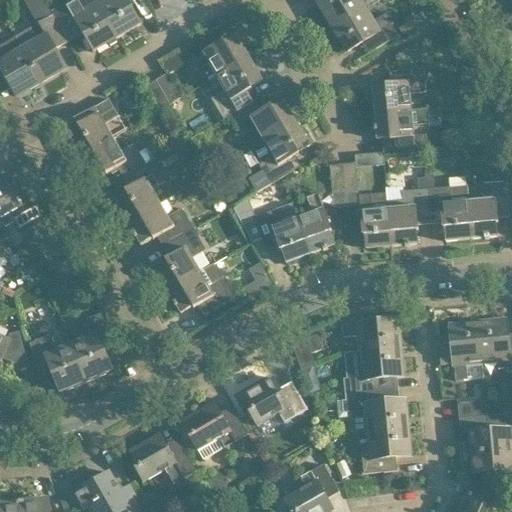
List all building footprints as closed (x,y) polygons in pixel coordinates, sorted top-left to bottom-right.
[(43,0),(22,0),(37,25),(29,30),(37,43),(23,51),(42,83),(66,69),(55,51),(68,43),(69,43),(67,39),(66,37),(53,16),(51,12),(43,0)] [(77,0),(72,0),(51,12),(53,16),(66,37),(79,29),(83,35),(93,53),(108,44),(110,47),(118,42),(117,39),(118,39),(97,4),(84,12),(77,0)] [(118,39),(142,25),(128,1),(129,0),(104,0),(97,4),(118,39)] [(365,10),(379,2),(377,0),(326,0),(320,4),(334,28),(365,10)] [(371,39),(377,50),(399,37),(389,19),(386,15),(372,23),(365,10),(334,28),(348,52),(371,39)] [(217,78),(250,59),(243,48),(244,47),(242,43),(241,43),(237,37),(225,44),(224,42),(189,62),(195,72),(209,64),(217,78)] [(0,96),(13,89),(17,97),(42,83),(23,51),(10,59),(2,46),(0,47),(0,96)] [(372,89),(375,114),(412,111),(411,95),(426,94),(424,70),(411,71),(409,50),(396,57),(398,72),(399,84),(386,85),(386,88),(372,89)] [(212,99),(224,120),(253,103),(247,107),(241,97),(252,90),(251,88),(263,81),(250,59),(217,78),(225,91),(212,99)] [(168,75),(156,81),(170,105),(182,99),(168,75)] [(159,112),(170,105),(156,81),(145,88),(159,112)] [(109,100),(74,120),(78,127),(79,129),(68,135),(80,158),(113,139),(105,125),(119,117),(109,100)] [(257,129),(265,143),(297,124),(290,112),(292,112),(289,108),(288,108),(284,102),(272,109),(271,107),(260,113),(253,103),(224,120),(224,121),(231,117),(243,137),(257,129)] [(412,111),(375,114),(376,128),(374,128),(375,133),(376,132),(377,140),(391,139),(391,141),(404,140),(405,152),(432,149),(428,110),(412,111)] [(263,172),(249,180),(257,193),(271,185),(277,182),(294,172),(288,162),(296,157),(300,155),(298,153),(310,146),(297,124),(265,143),(251,151),(259,165),(263,172)] [(113,139),(80,158),(87,169),(86,170),(88,174),(90,173),(93,180),(105,173),(106,175),(118,169),(124,178),(147,165),(135,144),(121,153),(113,139)] [(376,154),(377,166),(385,165),(383,154),(376,154)] [(124,178),(124,179),(131,175),(137,185),(125,192),(127,194),(115,200),(128,223),(160,204),(152,190),(166,182),(154,161),(147,165),(124,178)] [(356,164),(343,165),(346,193),(359,192),(358,184),(356,164)] [(346,193),(343,165),(330,167),(332,186),(333,194),(346,193)] [(287,177),(285,183),(289,187),(295,184),(297,178),(293,173),(287,177)] [(434,175),(426,176),(426,178),(427,190),(435,189),(434,175)] [(468,202),(466,177),(449,179),(450,188),(435,189),(427,190),(429,217),(442,216),(442,223),(443,229),(445,229),(446,242),(472,240),(468,202)] [(506,183),(495,184),(483,185),(484,201),(469,202),(468,186),(467,177),(466,177),(468,202),(472,240),(485,239),(485,240),(490,240),(490,238),(498,238),(496,224),(499,224),(498,218),(497,211),(509,210),(506,183)] [(44,221),(28,194),(18,200),(6,178),(0,181),(0,222),(2,227),(15,220),(22,234),(44,221)] [(426,178),(417,179),(419,191),(427,190),(426,178)] [(404,208),(388,210),(392,247),(405,246),(405,248),(410,247),(410,246),(418,245),(417,232),(419,231),(418,225),(417,218),(429,217),(427,190),(419,191),(403,192),(403,195),(404,208)] [(233,192),(225,196),(232,208),(239,204),(233,192)] [(367,250),(392,247),(388,210),(387,194),(359,196),(361,217),(363,237),(365,236),(367,250)] [(298,219),(311,255),(323,250),(324,252),(328,250),(328,248),(335,246),(330,233),(332,233),(325,214),(318,195),(307,199),(313,214),(298,219)] [(160,204),(128,223),(134,234),(133,235),(136,239),(137,238),(141,245),(153,238),(154,240),(165,233),(171,244),(194,230),(182,210),(168,218),(160,204)] [(253,212),(238,218),(252,242),(262,239),(264,243),(276,239),(278,247),(280,252),(282,251),(287,264),(290,266),(298,264),(299,259),(311,255),(298,219),(292,204),(277,210),(255,218),(253,212)] [(165,286),(168,292),(200,273),(192,259),(206,251),(194,230),(171,244),(177,254),(166,261),(167,263),(163,265),(162,263),(150,270),(161,289),(165,286)] [(50,272),(69,261),(60,246),(41,257),(50,272)] [(200,273),(168,292),(174,303),(173,303),(176,308),(177,307),(181,314),(193,307),(194,309),(198,307),(204,317),(211,313),(235,300),(224,282),(222,279),(214,265),(200,273)] [(86,340),(72,346),(86,382),(112,371),(102,347),(113,342),(102,314),(83,322),(78,324),(86,340)] [(396,340),(400,339),(398,321),(342,326),(343,338),(359,337),(361,352),(401,349),(400,348),(397,349),(396,340)] [(479,324),(478,324),(482,363),(498,362),(499,369),(511,368),(511,335),(508,336),(506,321),(488,323),(488,326),(479,327),(479,324)] [(469,328),(469,325),(451,326),(452,338),(439,339),(441,366),(454,365),(456,382),(468,381),(466,364),(482,363),(478,324),(478,327),(469,328)] [(8,341),(0,337),(0,365),(4,355),(13,359),(12,364),(15,365),(27,362),(22,342),(20,332),(10,334),(8,341)] [(50,369),(61,393),(86,382),(72,346),(58,352),(51,336),(30,344),(34,361),(38,374),(50,369)] [(316,337),(307,340),(312,354),(323,350),(319,339),(318,336),(316,337)] [(316,366),(306,340),(292,345),(302,371),(312,368),(316,366)] [(347,380),(343,380),(345,394),(380,391),(394,389),(396,389),(395,378),(403,377),(401,359),(398,359),(398,350),(397,349),(361,352),(345,354),(347,380)] [(312,368),(302,371),(306,381),(312,379),(314,374),(312,368)] [(282,394),(274,379),(244,396),(253,411),(249,413),(258,427),(279,414),(285,424),(308,410),(304,404),(294,387),(282,394)] [(359,412),(359,417),(367,416),(368,432),(405,429),(408,429),(408,428),(405,428),(404,419),(407,419),(406,401),(395,402),(394,389),(380,391),(345,394),(345,401),(341,401),(343,414),(359,412)] [(326,399),(315,400),(316,409),(327,408),(326,399)] [(486,402),(478,403),(458,405),(459,420),(487,417),(486,402)] [(214,404),(185,421),(193,436),(190,438),(198,452),(203,461),(225,449),(248,435),(245,429),(235,412),(223,419),(214,404)] [(511,414),(507,415),(487,417),(489,432),(471,433),(471,434),(474,434),(475,444),(472,444),(474,472),(470,472),(471,474),(495,471),(496,485),(509,483),(510,489),(511,488),(511,414)] [(405,429),(368,432),(370,448),(362,449),(363,455),(360,455),(362,475),(398,472),(398,471),(397,471),(396,458),(411,457),(409,438),(406,439),(405,430),(408,429),(405,429)] [(197,472),(191,460),(181,443),(168,450),(160,435),(131,452),(139,467),(136,469),(144,483),(165,470),(174,485),(197,472)] [(306,488),(284,501),(290,511),(331,511),(334,511),(325,496),(337,489),(324,465),(300,479),(306,488)] [(124,499),(110,473),(75,493),(85,510),(89,508),(91,511),(145,511),(145,510),(135,493),(124,499)] [(511,511),(511,504),(503,501),(485,493),(484,494),(486,495),(481,507),(464,500),(464,501),(467,502),(463,511),(460,510),(459,511),(511,511)] [(25,502),(21,503),(22,511),(50,511),(49,501),(25,503),(25,502)] [(197,510),(198,511),(217,511),(212,502),(197,510)] [(0,511),(22,511),(21,503),(17,503),(17,504),(0,505),(0,511)]
